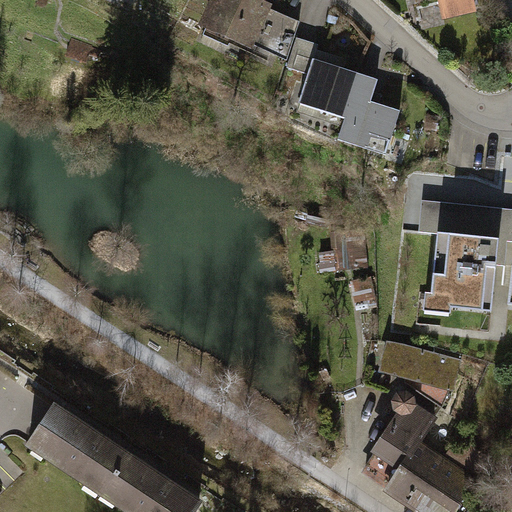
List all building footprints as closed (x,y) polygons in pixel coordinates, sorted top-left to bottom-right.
[(278,8),(256,0),(217,0),(205,31),(289,63),(304,26),(276,15),(278,8)] [(484,16),(480,0),(444,0),(450,24),(484,16)] [(376,82),(313,62),(300,104),(347,119),(340,139),(385,154),(398,112),(370,103),(376,82)] [(511,213),(425,204),(422,232),(437,234),(498,240),(511,241),(511,213)] [(498,240),(437,234),(431,293),(425,292),(423,312),(449,314),(449,309),(491,313),(498,240)] [(341,239),(340,265),(367,266),(368,240),(341,239)] [(462,365),(392,344),(379,395),(402,400),(400,407),(401,414),(404,416),(410,422),(419,416),(423,410),(424,405),(448,412),(462,365)] [(63,405),(34,449),(109,499),(138,455),(63,405)] [(441,422),(423,410),(419,416),(410,422),(404,416),(377,458),(404,475),(426,444),(441,422)] [(392,493),(419,511),(451,464),(453,462),(426,444),(404,475),(392,493)] [(206,511),(212,504),(138,455),(109,499),(128,511),(206,511)] [(419,511),(464,511),(483,485),(451,464),(419,511)]
